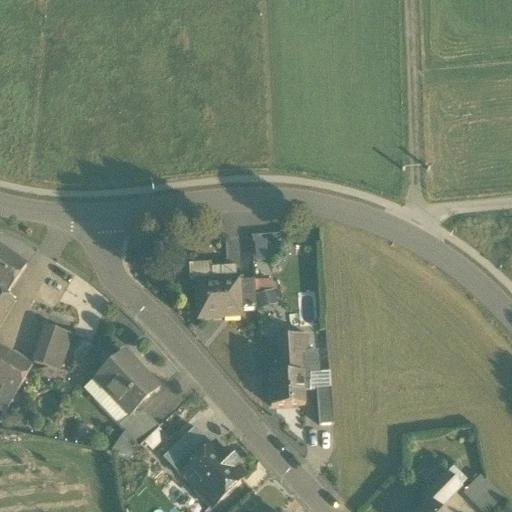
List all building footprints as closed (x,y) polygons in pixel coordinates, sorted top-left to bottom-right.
[(254,242),(255,264),(267,263),(266,242),(254,242)] [(163,246),(163,262),(173,262),(172,245),(163,246)] [(0,294),(5,298),(6,297),(26,269),(0,250),(0,294)] [(188,283),(195,283),(211,282),(210,270),(210,265),(188,266),(188,283)] [(195,283),(197,322),(240,319),(240,311),(238,284),(238,281),(236,281),(235,269),(210,270),(211,282),(195,283)] [(254,282),(254,283),(255,297),(270,293),(270,282),(254,282)] [(238,284),(240,311),(255,310),(255,297),(254,283),(238,284)] [(273,292),(270,293),(255,297),(259,311),(277,306),(273,292)] [(0,412),(4,415),(31,369),(31,368),(0,350),(0,327),(14,303),(6,297),(5,298),(0,294),(0,389),(1,390),(0,392),(0,412)] [(33,365),(58,374),(70,336),(46,328),(33,365)] [(277,339),(279,376),(303,375),(303,386),(308,386),(308,375),(318,374),(317,355),(307,355),(306,338),(277,339)] [(94,381),(109,397),(129,418),(130,419),(140,410),(159,392),(122,354),(94,381)] [(329,374),(318,374),(308,375),(308,386),(303,386),(303,393),(315,392),(330,391),(329,374)] [(303,386),(303,375),(279,376),(269,377),(270,409),(304,408),(303,393),(303,386)] [(109,397),(94,381),(83,391),(98,407),(109,397)] [(399,386),(383,387),(384,401),(386,401),(387,423),(400,422),(399,386)] [(344,404),(343,390),(330,391),(333,427),(345,426),(343,404),(344,404)] [(315,392),(318,428),(333,427),(330,391),(315,392)] [(119,428),(129,418),(109,397),(98,407),(119,428)] [(389,453),(387,423),(386,401),(384,401),(364,403),(344,404),(343,404),(345,426),(347,456),(368,454),(389,453)] [(124,434),(139,450),(143,445),(159,430),(140,410),(130,419),(129,418),(119,428),(118,428),(124,434)] [(167,439),(159,430),(143,445),(151,454),(167,439)] [(162,461),(180,479),(212,449),(194,430),(162,461)] [(130,458),(139,450),(124,434),(110,454),(130,458)] [(223,458),(213,448),(212,449),(180,479),(182,481),(191,473),(203,485),(194,494),(211,511),(244,479),(233,469),(237,466),(227,455),(223,458)] [(419,511),(437,511),(438,511),(460,489),(447,475),(423,500),(427,504),(419,511)] [(462,496),(479,511),(489,511),(501,500),(479,479),(462,496)]
